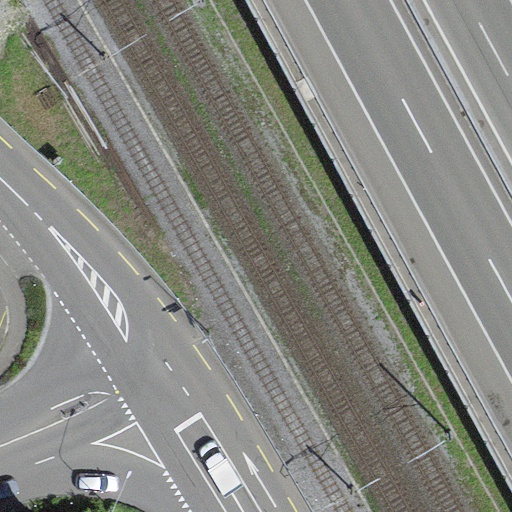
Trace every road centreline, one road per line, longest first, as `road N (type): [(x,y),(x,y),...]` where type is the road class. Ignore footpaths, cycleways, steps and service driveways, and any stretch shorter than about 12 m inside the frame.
road 1 (motorway): [(360,0),(511,284)]
road 2 (primary): [(0,178),(39,215),(163,377)]
road 3 (secondary): [(163,377),(0,454)]
road 4 (primary): [(163,377),(246,511)]
